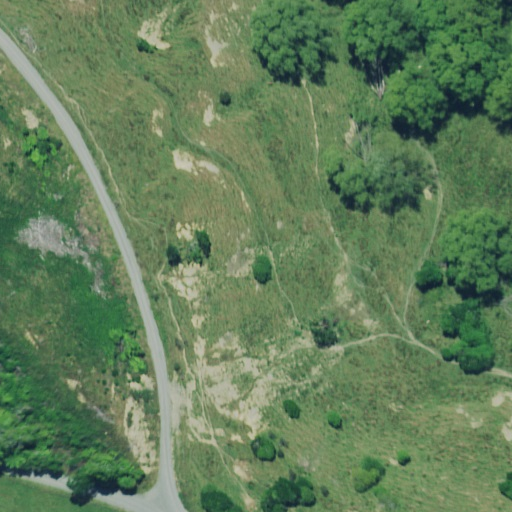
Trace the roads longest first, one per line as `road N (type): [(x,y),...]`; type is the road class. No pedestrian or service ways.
road 1 (unclassified): [(0,55),(58,120),(129,281),(173,511)]
road 2 (unclassified): [(0,465),(120,511)]
